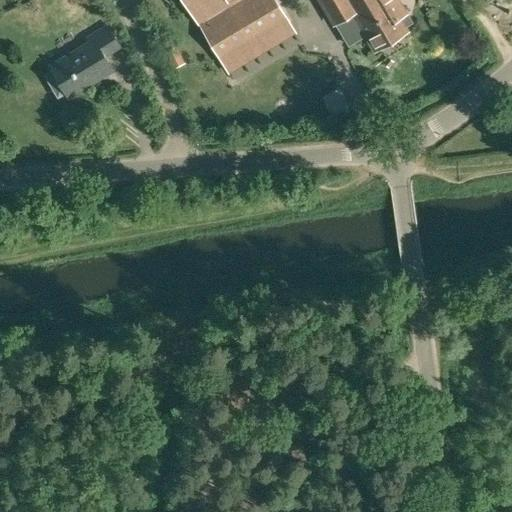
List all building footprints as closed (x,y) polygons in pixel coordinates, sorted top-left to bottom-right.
[(232,0),(186,0),(198,20),(232,0)] [(289,24),(274,0),(239,0),(200,23),(224,63),(289,24)] [(320,0),(334,23),(353,12),(358,20),(360,25),(361,24),(367,33),(366,34),(375,49),(406,31),(405,28),(413,23),(403,6),(402,7),(398,0),(320,0)] [(103,55),(118,46),(106,25),(86,37),(89,42),(50,66),(67,95),(111,69),(103,55)] [(175,40),(163,45),(172,67),(184,62),(175,40)]
